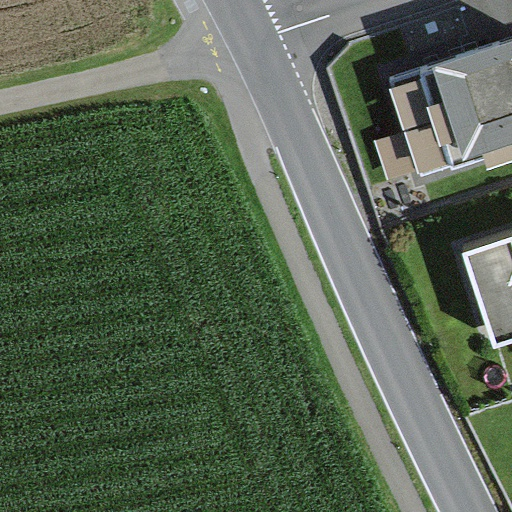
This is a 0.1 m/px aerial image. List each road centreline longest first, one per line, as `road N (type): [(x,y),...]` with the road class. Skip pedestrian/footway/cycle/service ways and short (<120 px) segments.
road 1 (unclassified): [(472,511),(259,41)]
road 2 (residential): [(259,41),(382,0)]
